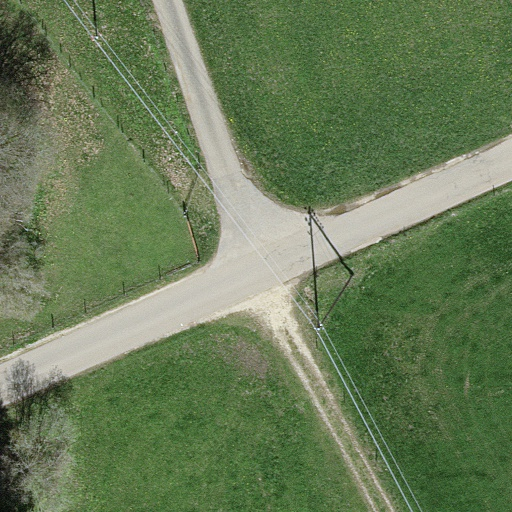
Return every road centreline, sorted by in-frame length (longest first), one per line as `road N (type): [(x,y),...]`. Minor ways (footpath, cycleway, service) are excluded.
road 1 (unclassified): [(511,166),(0,392)]
road 2 (track): [(269,274),(177,0)]
road 3 (track): [(269,274),(399,511)]
